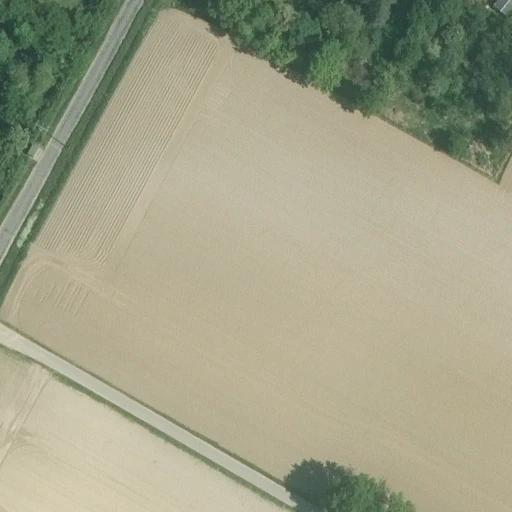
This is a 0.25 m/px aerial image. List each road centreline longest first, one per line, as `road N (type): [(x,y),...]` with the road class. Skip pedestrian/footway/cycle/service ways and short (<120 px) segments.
road 1 (track): [(309,511),(0,333)]
road 2 (unclassified): [(134,0),(0,245)]
